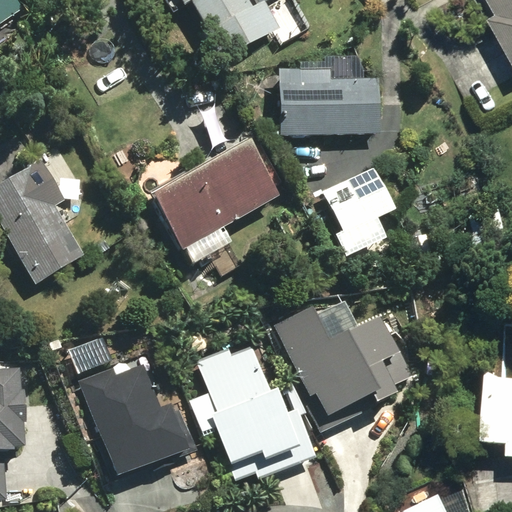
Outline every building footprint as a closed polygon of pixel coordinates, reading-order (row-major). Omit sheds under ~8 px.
[(0,0),(0,23),(16,13),(6,0),(0,0)] [(191,44),(205,69),(270,31),(255,5),(245,11),(238,0),(166,0),(173,13),(180,9),(198,39),(191,44)] [(480,28),(508,80),(511,78),(511,0),(477,0),(490,23),(480,28)] [(268,76),(270,143),(372,140),(371,83),(321,84),(321,75),(268,76)] [(133,206),(167,262),(265,204),(231,148),(133,206)] [(55,208),(28,169),(17,176),(15,174),(0,184),(0,253),(26,292),(74,260),(44,215),(55,208)] [(312,197),(332,243),(384,221),(364,174),(312,197)] [(454,238),(455,253),(481,251),(480,238),(485,238),(484,228),(468,229),(469,237),(454,238)] [(311,306),(269,327),(322,435),(417,388),(381,316),(329,342),(311,306)] [(237,488),(313,458),(283,382),(269,387),(251,339),(194,361),(206,390),(188,397),(203,435),(214,430),(237,488)] [(139,355),(76,377),(115,481),(196,449),(178,400),(158,407),(139,355)] [(26,451),(16,370),(0,371),(0,497),(7,496),(1,454),(26,451)] [(511,386),(475,385),(472,455),(500,456),(499,467),(511,467),(511,386)]
